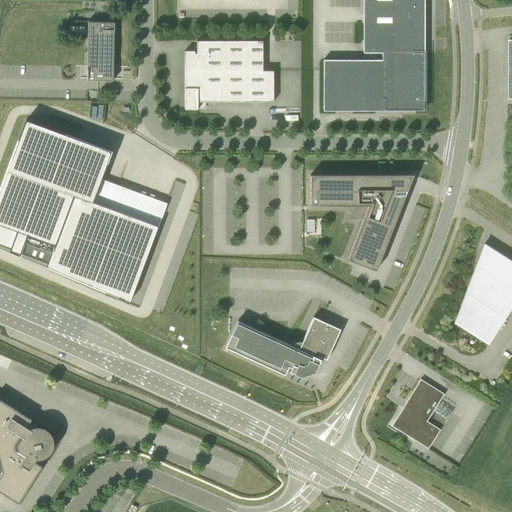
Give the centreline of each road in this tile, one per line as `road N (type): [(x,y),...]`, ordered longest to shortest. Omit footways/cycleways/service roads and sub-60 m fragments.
road 1 (unclassified): [(461,145),(166,138),(150,121),(144,97),(145,0)]
road 2 (tertiary): [(320,459),(0,308)]
road 3 (unclassified): [(320,459),(418,285),(461,145)]
road 4 (unclassified): [(70,511),(111,470),(133,469),(230,511)]
road 5 (unclassified): [(461,145),(464,16)]
